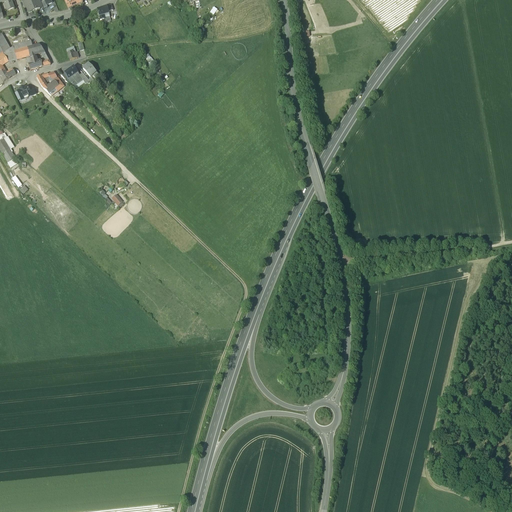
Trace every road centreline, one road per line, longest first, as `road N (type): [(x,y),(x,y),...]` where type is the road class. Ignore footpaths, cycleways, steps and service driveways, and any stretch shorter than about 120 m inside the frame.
road 1 (track): [(28,75),(243,283),(177,511)]
road 2 (unclassified): [(283,0),(295,107),(345,295),(346,359),(332,405)]
road 3 (trunk): [(441,0),(338,135),(256,307)]
road 4 (track): [(463,0),(503,243)]
road 5 (trunk): [(256,307),(200,482)]
road 6 (track): [(340,261),(511,242)]
road 7 (trunk): [(200,482),(241,423),(264,414),(310,418)]
road 8 (trunk): [(311,410),(282,405),(255,378),(256,307)]
road 9 (track): [(208,40),(86,57)]
